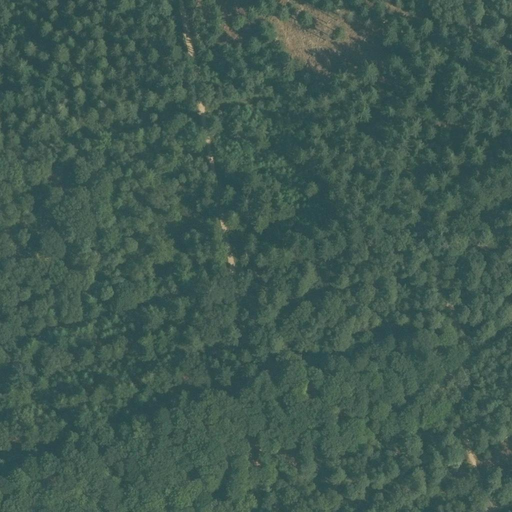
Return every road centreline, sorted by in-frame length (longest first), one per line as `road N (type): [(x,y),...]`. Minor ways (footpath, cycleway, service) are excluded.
road 1 (track): [(511,211),(0,345)]
road 2 (track): [(179,0),(276,511)]
road 3 (track): [(0,165),(485,35)]
road 4 (track): [(60,511),(264,430),(422,381),(511,333)]
